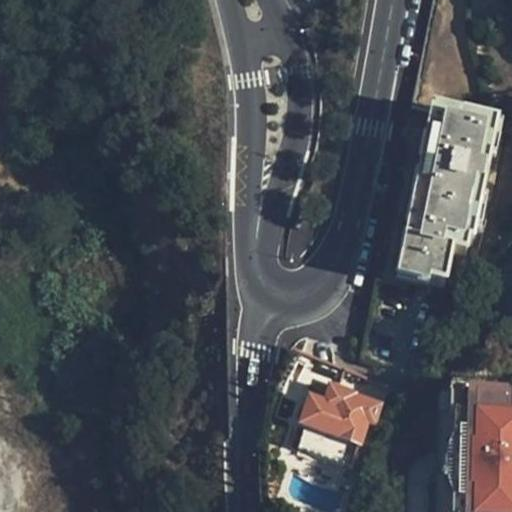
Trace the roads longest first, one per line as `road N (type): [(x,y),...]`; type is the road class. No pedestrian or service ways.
road 1 (tertiary): [(380,0),(327,266),(297,300),(268,308)]
road 2 (tertiary): [(250,287),(299,126),(294,69),(262,0)]
road 3 (tertiary): [(232,0),(254,113),(243,242),(250,287)]
road 4 (residential): [(247,511),(247,422),(268,308)]
